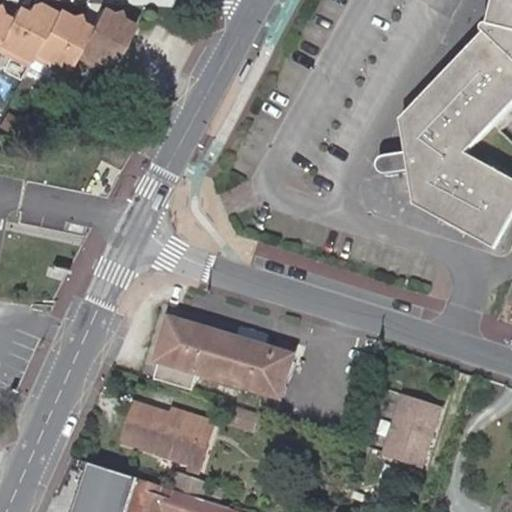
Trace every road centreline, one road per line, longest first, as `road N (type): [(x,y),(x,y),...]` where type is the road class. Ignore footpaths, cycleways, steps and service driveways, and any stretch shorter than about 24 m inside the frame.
road 1 (residential): [(136,235),(240,277),(454,340)]
road 2 (secondary): [(136,235),(4,511)]
road 3 (secondary): [(257,0),(136,235)]
